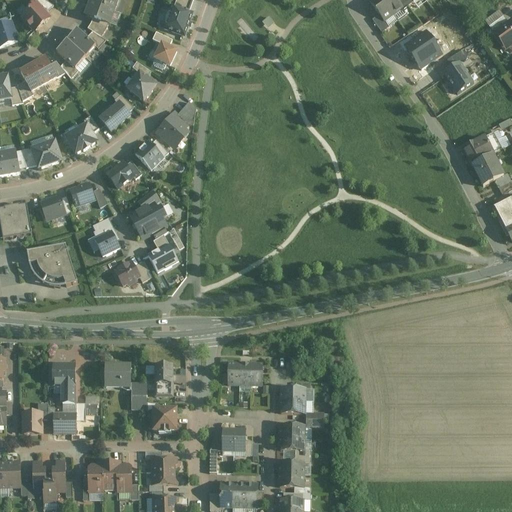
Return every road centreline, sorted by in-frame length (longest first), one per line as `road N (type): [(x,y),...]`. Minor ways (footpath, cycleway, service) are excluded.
road 1 (tertiary): [(199,328),(508,267)]
road 2 (residential): [(352,0),(453,156),(508,267)]
road 3 (residential): [(0,194),(91,166),(131,139),(177,87),(215,0)]
road 4 (residential): [(0,447),(201,447)]
road 5 (tertiary): [(0,327),(199,328)]
road 6 (residential): [(270,511),(270,418),(201,417)]
